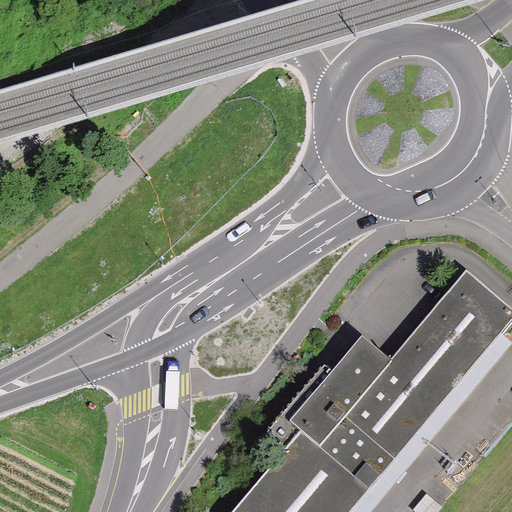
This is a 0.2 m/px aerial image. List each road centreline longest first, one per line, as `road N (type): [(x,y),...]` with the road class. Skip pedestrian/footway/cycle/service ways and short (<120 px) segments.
road 1 (track): [(0,278),(288,26)]
road 2 (tertiary): [(146,321),(156,412),(130,511)]
road 3 (secondary): [(0,392),(146,321)]
road 4 (secondary): [(265,235),(146,321)]
